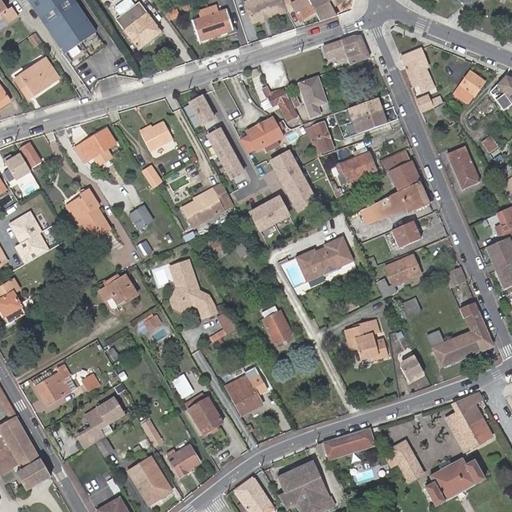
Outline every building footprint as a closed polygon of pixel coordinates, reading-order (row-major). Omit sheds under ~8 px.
[(0,0),(0,28),(18,17),(10,7),(7,10),(0,0)] [(72,0),(27,0),(65,55),(95,34),(72,0)] [(124,0),(115,6),(120,14),(136,4),(133,0),(124,0)] [(243,0),(253,27),(288,15),(281,0),(243,0)] [(336,15),(348,0),(297,0),(290,4),(296,14),(293,16),(298,23),(304,19),(315,13),(320,21),(336,15)] [(161,32),(139,2),(115,20),(138,50),(161,32)] [(225,9),(191,21),(198,42),(233,30),(225,9)] [(42,44),(35,34),(29,38),(36,48),(42,44)] [(349,65),(369,58),(360,37),(353,37),(323,47),(327,59),(344,53),(349,65)] [(401,58),(413,87),(417,85),(418,85),(420,92),(433,87),(430,80),(425,69),(419,72),(412,54),(401,58)] [(26,99),(57,79),(45,61),(14,80),(26,99)] [(469,71),(462,80),(458,85),(452,93),(465,103),(471,95),(477,88),(479,90),(484,83),(469,71)] [(315,77),(284,88),(288,98),(297,94),(295,90),(300,89),(310,118),(319,115),(316,106),(324,103),(315,77)] [(431,97),(440,94),(437,87),(428,90),(431,97)] [(0,112),(11,106),(0,88),(0,112)] [(270,93),(268,88),(264,90),(274,110),(279,107),(289,126),(297,121),(282,93),(278,95),(277,91),(270,93)] [(202,96),(187,104),(201,128),(215,120),(202,96)] [(425,96),(415,101),(421,114),(431,109),(428,102),(425,96)] [(428,102),(431,109),(443,104),(439,97),(428,102)] [(382,111),(377,98),(348,109),(353,122),(382,111)] [(290,101),(296,116),(302,113),(296,99),(290,101)] [(454,99),(445,105),(452,115),(461,109),(454,99)] [(441,122),(444,120),(446,118),(444,116),(447,114),(442,106),(433,112),(441,122)] [(388,123),(382,111),(353,122),(358,134),(388,123)] [(446,118),(444,120),(449,128),(454,124),(447,114),(444,116),(446,118)] [(277,142),(284,139),(281,132),(284,130),(280,124),(277,126),(274,119),(247,133),(249,137),(242,141),(248,153),(256,149),(257,153),(264,149),(277,142)] [(154,132),(144,137),(153,154),(175,142),(167,125),(154,132)] [(304,132),(317,160),(321,158),(320,156),(332,151),(322,125),(304,132)] [(83,147),(81,144),(76,147),(86,163),(92,160),(116,144),(105,128),(90,138),(92,142),(83,147)] [(221,130),(206,137),(230,182),(245,175),(221,130)] [(90,138),(81,144),(83,147),(92,142),(90,138)] [(481,144),(489,154),(496,148),(489,138),(481,144)] [(280,147),(277,142),(264,149),(267,154),(280,147)] [(41,162),(30,144),(21,150),(31,167),(41,162)] [(447,155),(461,190),(479,183),(464,147),(447,155)] [(290,152),(270,163),(298,214),(318,202),(290,152)] [(381,163),(386,173),(388,172),(397,192),(419,183),(404,152),(381,163)] [(344,182),(374,170),(368,154),(337,166),(344,182)] [(32,172),(21,155),(10,162),(8,159),(4,161),(17,181),(32,172)] [(155,163),(144,168),(153,187),(164,182),(155,163)] [(511,170),(509,166),(499,173),(492,177),(499,186),(511,176),(511,170)] [(384,174),(393,194),(397,192),(388,172),(386,173),(384,174)] [(511,176),(499,186),(506,198),(511,194),(511,176)] [(207,194),(182,208),(193,226),(225,208),(223,204),(232,199),(222,182),(206,191),(207,194)] [(397,192),(393,194),(372,204),(379,219),(380,221),(406,209),(408,215),(429,206),(419,183),(397,192)] [(500,192),(495,185),(489,188),(494,196),(500,192)] [(74,201),(82,216),(85,215),(87,218),(85,220),(95,238),(97,237),(104,233),(112,228),(100,207),(102,206),(92,188),(84,194),(85,195),(74,201)] [(279,197),(249,214),(260,234),(291,217),(279,197)] [(80,218),(82,216),(74,201),(70,204),(79,219),(80,218)] [(132,214),(141,229),(159,220),(150,204),(132,214)] [(372,204),(359,210),(365,225),(379,219),(372,204)] [(511,209),(497,216),(501,226),(496,228),(502,242),(508,239),(509,239),(511,237),(511,209)] [(31,212),(9,225),(20,245),(39,234),(42,232),(31,212)] [(419,239),(411,222),(395,229),(397,233),(394,235),(396,239),(393,240),(395,244),(391,246),(395,258),(408,253),(406,250),(413,247),(411,243),(419,239)] [(104,233),(97,237),(101,243),(108,240),(104,233)] [(20,245),(15,248),(24,265),(48,251),(39,234),(20,245)] [(325,246),(315,250),(314,248),(296,257),(307,281),(323,274),(324,275),(337,269),(337,268),(354,260),(343,236),(324,244),(325,246)] [(502,242),(485,249),(503,291),(507,289),(511,296),(511,295),(511,246),(509,239),(508,239),(502,242)] [(214,255),(227,246),(223,241),(210,249),(214,255)] [(392,285),(393,285),(420,274),(412,255),(385,266),(392,285)] [(203,319),(217,314),(214,305),(209,296),(200,292),(189,261),(170,268),(177,288),(171,301),(174,309),(181,313),(183,308),(192,305),(199,309),(203,319)] [(460,268),(443,274),(447,284),(448,287),(465,281),(460,268)] [(447,284),(443,274),(420,284),(424,293),(447,284)] [(119,303),(128,298),(129,299),(137,294),(126,275),(122,278),(120,275),(113,279),(115,282),(109,286),(119,303)] [(14,293),(20,289),(15,280),(0,288),(0,308),(5,317),(6,317),(10,323),(26,314),(14,293)] [(380,290),(383,297),(384,298),(396,293),(393,285),(392,285),(385,288),(380,290)] [(340,297),(329,303),(332,309),(344,303),(340,297)] [(416,297),(402,303),(408,317),(422,311),(416,297)] [(111,309),(118,307),(114,298),(108,300),(111,309)] [(493,348),(475,305),(458,311),(463,323),(466,321),(471,333),(479,353),(493,348)] [(276,344),(293,335),(280,311),(263,320),(276,344)] [(239,327),(231,312),(218,318),(227,334),(239,327)] [(161,323),(157,316),(146,323),(150,330),(161,323)] [(373,357),(389,352),(386,338),(378,339),(376,333),(382,332),(380,321),(379,318),(363,322),(364,325),(358,326),(346,329),(349,340),(349,341),(358,338),(361,348),(364,359),(373,357)] [(439,369),(479,353),(471,333),(443,344),(437,329),(425,333),(431,349),(439,369)] [(352,350),(361,348),(358,338),(349,341),(352,350)] [(390,356),(389,352),(373,357),(374,360),(390,356)] [(411,382),(426,373),(415,353),(399,362),(411,382)] [(48,397),(51,404),(71,392),(63,380),(71,375),(65,365),(58,370),(60,374),(38,387),(45,399),(48,397)] [(192,371),(187,374),(197,391),(202,389),(192,371)] [(185,397),(195,391),(185,373),(175,379),(185,397)] [(83,383),(89,393),(100,387),(97,383),(102,381),(98,374),(83,383)] [(241,415),(263,404),(247,375),(226,386),(241,415)] [(0,401),(11,420),(17,417),(0,387),(0,401)] [(476,393),(454,403),(456,406),(459,412),(447,419),(464,451),(491,436),(474,405),(480,401),(476,393)] [(186,404),(204,433),(223,422),(218,413),(216,414),(204,394),(186,404)] [(124,416),(113,397),(82,416),(89,428),(75,437),(82,450),(95,442),(103,437),(99,431),(124,416)] [(155,445),(162,441),(145,414),(142,415),(138,418),(155,445)] [(27,491),(52,477),(38,453),(17,417),(11,420),(0,426),(0,429),(5,438),(13,453),(7,457),(4,451),(6,450),(1,441),(0,439),(0,473),(13,466),(27,491)] [(317,446),(324,458),(374,442),(372,433),(370,429),(317,446)] [(95,442),(103,456),(112,450),(104,437),(103,437),(95,442)] [(13,453),(5,438),(1,441),(6,450),(4,451),(7,457),(13,453)] [(324,458),(326,462),(376,446),(374,442),(324,458)] [(424,474),(406,442),(391,450),(409,482),(424,474)] [(190,446),(177,453),(175,450),(167,455),(169,458),(168,458),(179,478),(188,473),(187,470),(200,462),(190,446)] [(157,491),(160,497),(171,491),(151,457),(128,471),(145,498),(157,491)] [(436,507),(485,479),(475,460),(465,465),(462,459),(431,476),(434,483),(426,488),(436,507)] [(278,496),(285,508),(296,504),(300,511),(317,511),(324,509),(334,505),(326,489),(313,460),(277,477),(284,493),(278,496)] [(270,511),(274,509),(271,504),(252,477),(234,490),(242,501),(249,511),(270,511)] [(94,505),(97,511),(129,511),(113,484),(105,488),(110,496),(94,505)] [(148,504),(160,497),(157,491),(145,498),(148,504)] [(342,505),(346,511),(356,511),(349,501),(342,505)]
